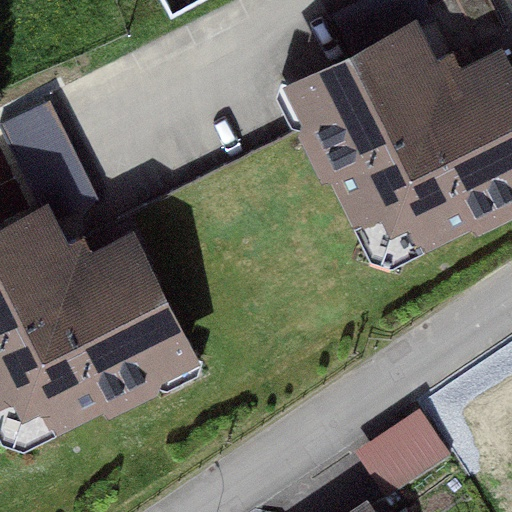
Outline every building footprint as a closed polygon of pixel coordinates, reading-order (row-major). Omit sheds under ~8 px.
[(180,0),(186,10),(204,0),(180,0)] [(420,34),(306,90),(393,267),(511,208),(511,65),(510,62),(449,92),(420,34)] [(46,219),(0,241),(0,413),(18,451),(194,365),(136,247),(75,277),(46,219)] [(393,490),(455,447),(423,402),(361,445),(393,490)] [(363,511),(357,502),(343,511),(363,511)]
